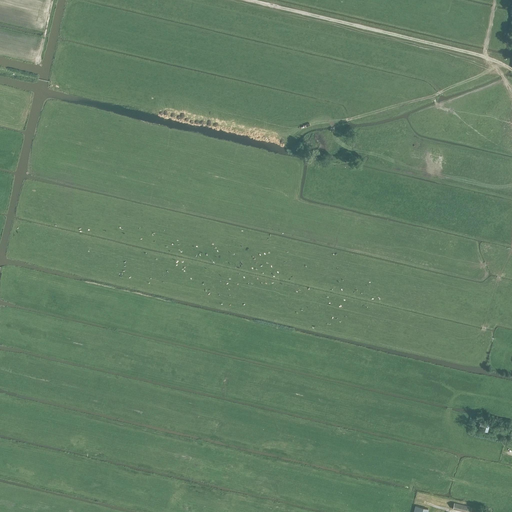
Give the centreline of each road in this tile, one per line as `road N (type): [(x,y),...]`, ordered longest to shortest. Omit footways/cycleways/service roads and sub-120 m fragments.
road 1 (track): [(404,504),(0,403)]
road 2 (track): [(453,47),(250,0)]
